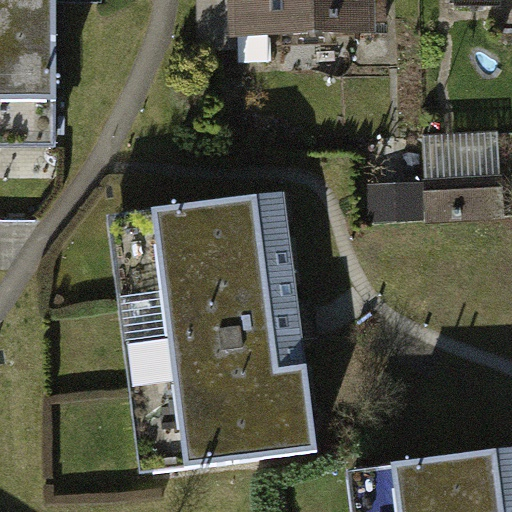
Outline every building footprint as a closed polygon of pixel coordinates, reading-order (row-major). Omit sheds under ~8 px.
[(56,0),(0,0),(0,124),(56,124),(56,0)] [(366,0),(230,0),(232,39),(367,34),(366,0)] [(403,219),(505,214),(503,177),(401,182),(403,219)] [(282,210),(114,234),(149,476),(317,452),(282,210)] [(511,511),(511,463),(355,484),(358,511),(511,511)]
